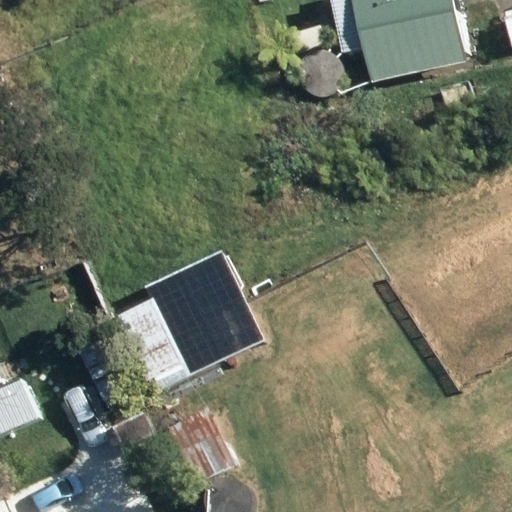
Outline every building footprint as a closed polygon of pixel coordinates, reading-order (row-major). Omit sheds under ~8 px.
[(350,0),(340,3),(352,64),(376,59),(382,89),(477,71),(463,0),(350,0)] [(313,1),(274,13),(288,62),(329,50),(313,1)] [(511,23),(503,26),(511,58),(511,23)] [(152,392),(189,375),(159,310),(122,328),(152,392)] [(0,443),(42,426),(25,387),(11,393),(1,369),(0,368),(0,443)]
